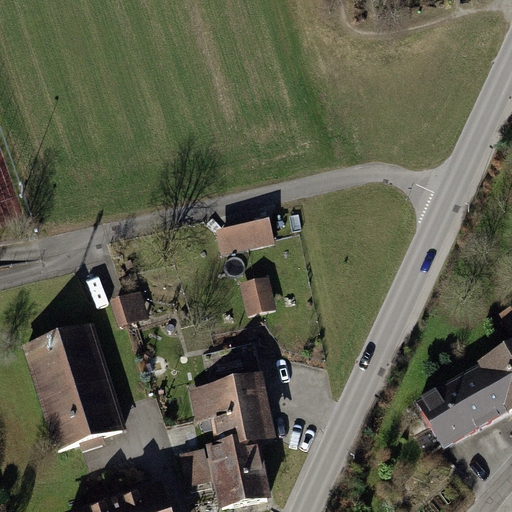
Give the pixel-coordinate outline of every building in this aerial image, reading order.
[(269,224),(217,237),(222,258),(274,245),(269,224)] [(270,282),(241,288),(248,317),(276,311),(270,282)] [(145,296),(112,306),(120,330),(152,320),(145,296)] [(511,329),(511,353),(419,406),(444,451),(511,412),(511,311),(504,316),(511,329)] [(95,327),(23,349),(55,457),(129,433),(95,327)] [(203,355),(221,447),(256,440),(254,433),(271,430),(254,345),(203,355)] [(269,500),(256,440),(221,447),(211,449),(224,510),(269,500)] [(185,468),(190,488),(210,484),(206,464),(185,468)] [(164,511),(156,490),(90,511),(164,511)]
